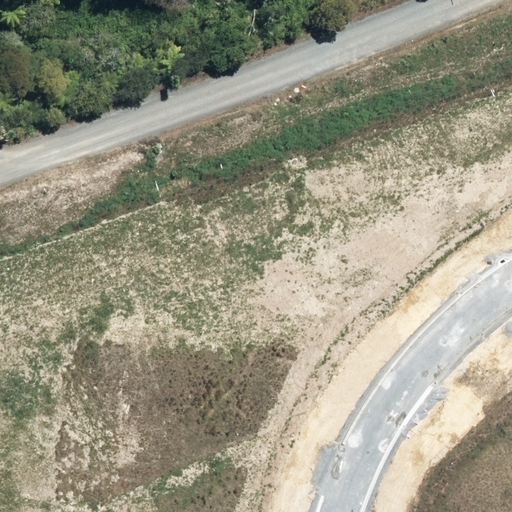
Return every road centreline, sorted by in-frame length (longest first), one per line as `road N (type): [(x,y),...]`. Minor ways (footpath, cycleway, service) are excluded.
road 1 (residential): [(0,171),(336,53),(448,0)]
road 2 (unknown): [(511,281),(470,310),(409,374),(347,472),(337,511)]
